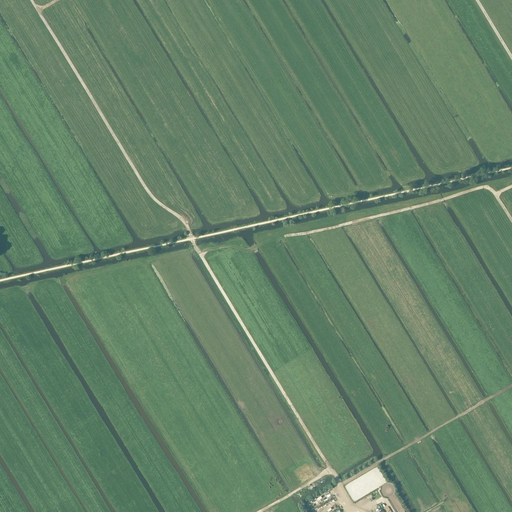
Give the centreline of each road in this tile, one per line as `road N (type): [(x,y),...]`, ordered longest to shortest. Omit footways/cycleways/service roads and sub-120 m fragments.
road 1 (track): [(192,238),(331,470),(257,511)]
road 2 (track): [(192,238),(511,168)]
road 3 (track): [(192,238),(146,189),(31,0)]
road 4 (track): [(511,221),(484,186),(284,236)]
road 5 (track): [(0,280),(192,238)]
road 6 (track): [(492,396),(339,485)]
